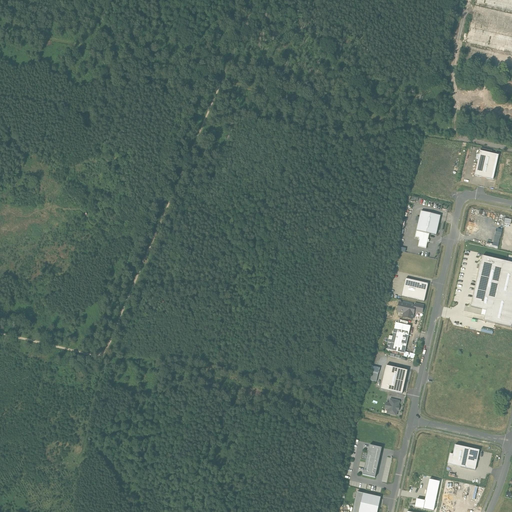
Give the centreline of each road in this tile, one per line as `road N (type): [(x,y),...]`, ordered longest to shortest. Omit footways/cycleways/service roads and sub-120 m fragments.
road 1 (track): [(221,84),(108,348),(94,356),(0,335)]
road 2 (unclassified): [(411,421),(459,201),(469,195),(511,204)]
road 3 (track): [(464,139),(221,82)]
road 4 (track): [(221,84),(0,28)]
